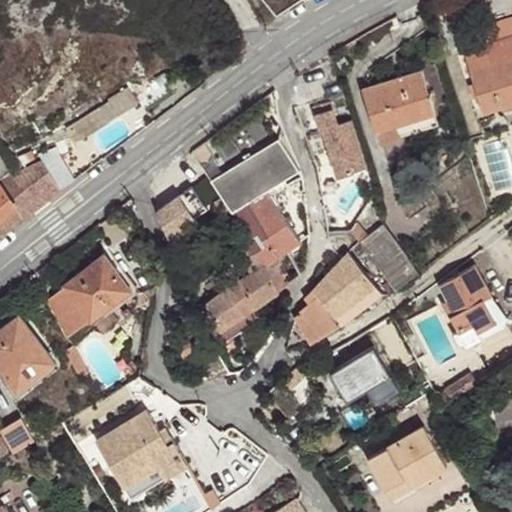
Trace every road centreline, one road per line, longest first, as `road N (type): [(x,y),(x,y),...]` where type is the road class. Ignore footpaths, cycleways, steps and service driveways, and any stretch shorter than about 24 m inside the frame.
road 1 (residential): [(216,395),(250,390),(315,266),(316,202),(270,58)]
road 2 (unknown): [(250,390),(400,302),(511,215)]
road 3 (residential): [(134,158),(168,267),(155,373),(216,395)]
road 4 (tertiary): [(0,264),(134,158)]
road 5 (tertiary): [(134,158),(270,58)]
road 6 (residential): [(327,511),(310,481),(216,395)]
